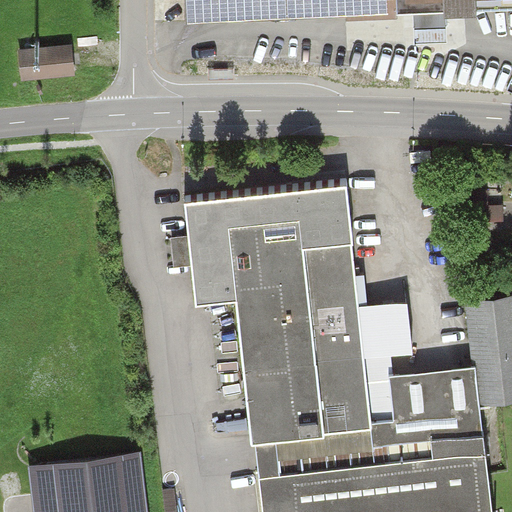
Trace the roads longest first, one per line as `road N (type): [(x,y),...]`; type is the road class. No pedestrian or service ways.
road 1 (tertiary): [(511,120),(292,110),(131,114)]
road 2 (tertiary): [(131,114),(0,125)]
